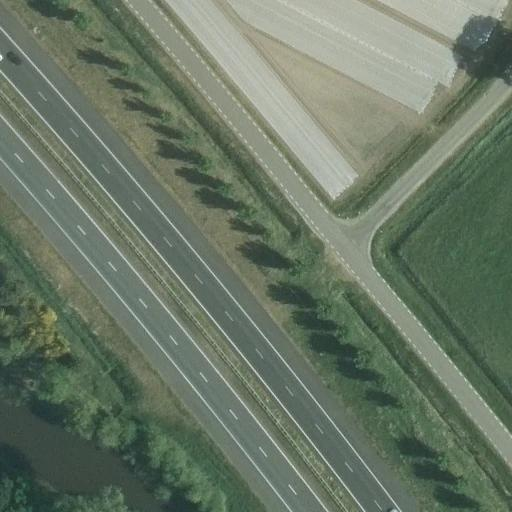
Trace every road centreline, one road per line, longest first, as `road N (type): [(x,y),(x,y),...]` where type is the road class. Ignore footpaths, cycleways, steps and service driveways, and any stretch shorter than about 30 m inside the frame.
road 1 (motorway): [(382,511),(227,313),(0,51)]
road 2 (motorway): [(0,141),(306,511)]
road 3 (unclassified): [(346,255),(131,0)]
road 4 (unclassified): [(346,255),(511,60)]
road 5 (unclassified): [(346,255),(511,449)]
